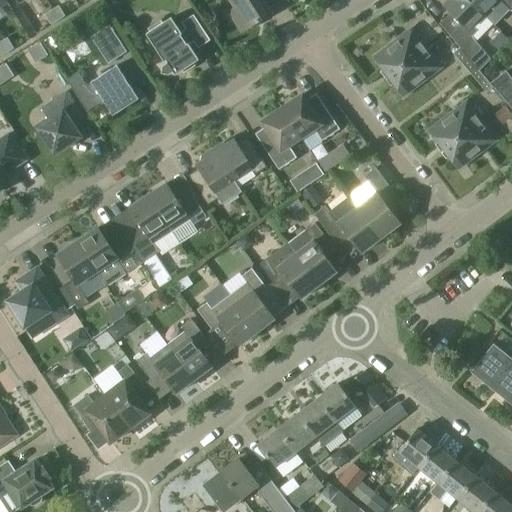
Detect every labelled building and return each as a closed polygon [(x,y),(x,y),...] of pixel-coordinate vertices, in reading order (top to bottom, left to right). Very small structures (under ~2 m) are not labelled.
[(262,0),(231,0),(236,8),(230,12),(242,31),(271,13),(262,0)] [(469,32),(485,15),(469,0),(449,0),(443,6),(469,32)] [(511,0),(469,0),(485,15),(491,10),(498,17),(507,8),(511,12),(511,10),(511,0)] [(59,6),(52,10),(58,21),(65,16),(59,6)] [(52,10),(45,15),(51,25),(58,21),(52,10)] [(210,40),(194,15),(182,23),(186,29),(182,33),(172,18),(164,23),(162,20),(148,29),(154,39),(151,41),(166,64),(163,66),(162,73),(169,75),(173,72),(175,75),(182,70),(185,74),(196,66),(194,63),(199,60),(189,45),(194,42),(198,48),(210,40)] [(127,52),(110,26),(92,38),(109,64),(127,52)] [(442,68),(412,28),(374,57),(384,70),(386,69),(396,82),(394,84),(404,97),(442,68)] [(473,63),(477,68),(490,58),(470,35),(458,45),(460,48),(464,53),(468,58),(473,63)] [(7,38),(0,42),(7,53),(14,49),(7,38)] [(453,54),(458,59),(464,53),(460,48),(453,54)] [(468,58),(464,53),(458,59),(462,63),(468,58)] [(462,63),(466,68),(473,63),(468,58),(462,63)] [(477,68),(473,63),(466,68),(470,73),(477,68)] [(98,105),(106,104),(114,115),(139,99),(117,65),(87,85),(78,72),(66,80),(88,111),(98,105)] [(470,73),(474,78),(481,73),(477,68),(470,73)] [(511,80),(505,71),(490,83),(493,87),(505,101),(511,96),(511,80)] [(485,77),(481,73),(474,78),(478,83),(485,77)] [(478,83),(483,88),(489,82),(485,77),(478,83)] [(490,83),(489,82),(483,88),(487,93),(493,87),(490,83)] [(54,154),(81,137),(73,125),(84,117),(67,92),(41,109),(49,120),(37,127),(54,154)] [(303,95),(282,108),(301,138),(314,129),(322,141),(340,129),(327,109),(317,116),(303,95)] [(497,140),(467,101),(429,130),(439,143),(441,142),(451,155),(449,156),(459,169),(497,140)] [(301,138),(282,108),(262,121),(276,143),(266,149),(279,170),(297,158),(289,146),(301,138)] [(0,140),(0,189),(11,183),(5,173),(26,160),(9,135),(0,140)] [(215,151),(234,181),(253,169),(257,174),(267,168),(248,138),(238,144),(234,139),(215,151)] [(241,191),(234,181),(215,151),(196,164),(199,169),(189,175),(209,206),(219,199),(222,203),(241,191)] [(321,162),(292,177),(298,189),(327,175),(321,162)] [(377,192),(357,207),(380,238),(400,223),(384,201),(395,193),(376,167),(365,176),(377,192)] [(148,195),(172,232),(191,220),(194,225),(204,218),(191,198),(181,205),(167,183),(148,195)] [(146,233),(130,243),(143,263),(159,253),(153,244),(172,232),(148,195),(130,207),(146,233)] [(380,238),(357,207),(350,198),(330,213),(325,207),(316,214),(335,239),(345,232),(361,253),(380,238)] [(316,224),(288,244),(319,285),(337,271),(321,250),(330,243),(316,224)] [(107,286),(143,263),(130,243),(115,253),(98,228),(78,241),(101,276),(107,286)] [(80,290),(101,276),(78,241),(58,255),(74,280),(64,286),(79,309),(89,303),(80,290)] [(274,282),(276,285),(285,278),(300,298),(301,299),(319,285),(288,244),(260,265),(274,282)] [(14,283),(21,293),(8,302),(27,332),(52,316),(56,322),(68,315),(38,268),(26,276),(14,283)] [(247,282),(230,295),(257,332),(275,318),(257,295),(267,287),(252,268),(243,275),(247,282)] [(114,319),(146,298),(140,289),(108,310),(114,319)] [(257,332),(230,295),(212,309),(207,302),(197,310),(212,329),(221,322),(239,345),(257,332)] [(94,316),(64,334),(74,350),(103,331),(94,316)] [(168,345),(194,380),(212,366),(196,346),(206,339),(191,319),(182,327),(185,332),(168,345)] [(176,393),(194,380),(168,345),(150,358),(147,353),(137,361),(151,380),(161,373),(176,393)] [(471,372),(493,390),(511,364),(511,359),(493,345),(471,372)] [(511,364),(493,390),(511,405),(511,364)] [(106,395),(130,428),(150,413),(137,396),(146,389),(128,365),(118,372),(125,381),(106,395)] [(338,383),(318,399),(336,422),(356,406),(338,383)] [(111,443),(130,428),(106,395),(95,404),(88,395),(74,406),(90,432),(98,426),(111,443)] [(316,437),(323,446),(343,431),(336,422),(318,399),(298,414),(316,437)] [(0,444),(15,435),(0,412),(0,410),(2,410),(0,406),(0,444)] [(316,437),(298,414),(278,429),(296,452),(309,442),(316,437)] [(388,429),(387,428),(380,418),(379,418),(349,441),(358,452),(388,429)] [(275,468),(296,452),(278,429),(258,445),(275,468)] [(398,452),(418,468),(436,446),(416,430),(398,452)] [(418,468),(437,483),(430,492),(431,492),(455,461),(436,446),(418,468)] [(239,459),(221,473),(241,498),(258,485),(239,459)] [(0,498),(8,511),(14,511),(52,487),(47,479),(50,477),(44,467),(41,469),(35,460),(16,473),(9,461),(0,466),(0,498)] [(475,477),(455,461),(431,492),(440,499),(447,491),(457,499),(475,477)] [(360,480),(365,474),(352,463),(338,481),(351,492),(360,480)] [(241,498),(221,473),(204,486),(223,511),(241,498)] [(301,487),(311,498),(323,487),(314,477),(301,487)] [(475,477),(457,499),(473,511),(478,511),(494,492),(475,477)] [(365,504),(375,492),(360,480),(351,492),(365,504)] [(259,494),(272,511),(295,511),(296,511),(273,483),(259,494)] [(341,509),(349,499),(339,491),(331,501),(341,509)] [(382,511),(389,504),(375,492),(365,504),(375,511),(382,511)] [(509,511),(511,509),(511,506),(494,492),(478,511),(509,511)] [(344,511),(355,511),(359,507),(349,499),(341,509),(344,511)]
